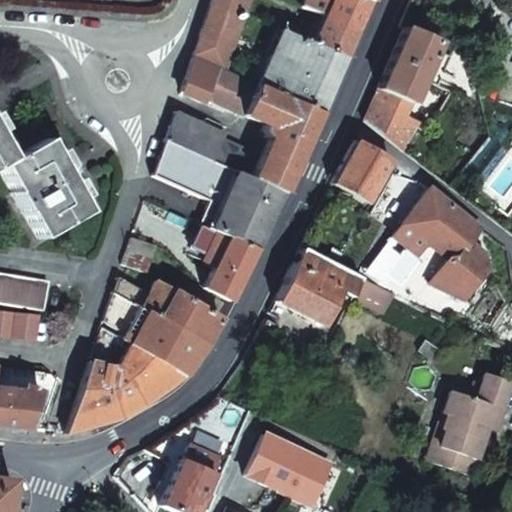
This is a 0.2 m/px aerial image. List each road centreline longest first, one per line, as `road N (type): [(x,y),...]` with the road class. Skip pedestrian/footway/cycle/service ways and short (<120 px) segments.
road 1 (tertiary): [(71,463),(123,440),(211,379),(332,121)]
road 2 (residential): [(129,105),(139,174),(74,364)]
road 3 (residential): [(332,121),(423,170),(511,239)]
road 4 (tertiary): [(332,121),(389,0)]
